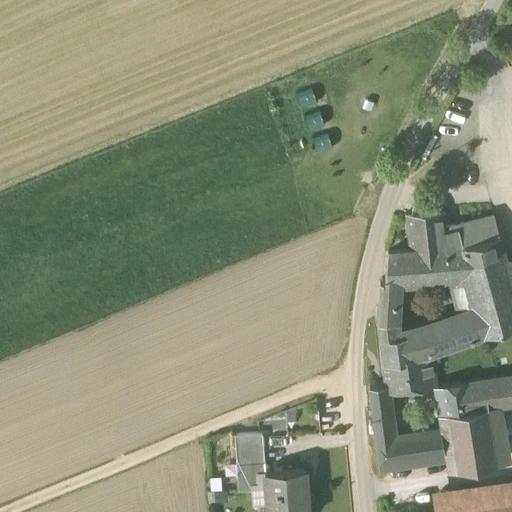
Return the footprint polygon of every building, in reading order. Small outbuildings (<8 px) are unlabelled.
[(442,211),(406,214),(410,250),(388,253),(384,283),(384,285),(396,284),(402,283),(449,278),(465,276),(457,247),(499,235),(493,216),(443,229),(442,211)] [(499,235),(457,247),(465,276),(475,311),(481,335),(511,324),(511,284),(505,259),(499,235)] [(465,276),(449,278),(460,317),(475,311),(465,276)] [(396,284),(384,285),(384,283),(380,283),(379,306),(395,307),(396,289),(396,284)] [(395,307),(379,306),(378,324),(394,322),(395,307)] [(460,317),(426,329),(396,337),(394,322),(378,324),(378,325),(382,363),(429,356),(429,354),(481,335),(475,311),(460,317)] [(429,356),(382,363),(384,386),(385,392),(433,389),(429,356)] [(509,375),(440,387),(448,431),(453,459),(455,471),(497,464),(487,407),(511,403),(511,377),(509,375)] [(385,392),(384,386),(369,388),(376,442),(391,440),(385,392)] [(448,431),(423,435),(428,463),(453,459),(448,431)] [(262,433),(234,435),(236,465),(258,463),(264,463),(262,433)] [(391,440),(376,442),(379,471),(428,463),(423,435),(391,440)] [(258,463),(236,465),(238,489),(253,488),(253,486),(260,485),(259,475),(258,463)] [(307,511),(304,468),(264,471),(267,511),(307,511)] [(511,477),(431,489),(433,503),(465,498),(511,490),(511,477)] [(511,511),(511,490),(465,498),(433,503),(433,511),(511,511)]
